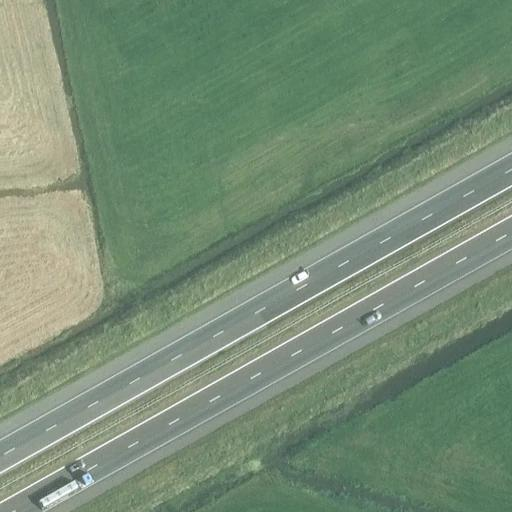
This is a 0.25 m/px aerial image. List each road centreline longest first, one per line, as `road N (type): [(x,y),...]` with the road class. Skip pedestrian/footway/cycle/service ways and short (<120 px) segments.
road 1 (motorway): [(511,170),(0,457)]
road 2 (motorway): [(14,511),(511,233)]
